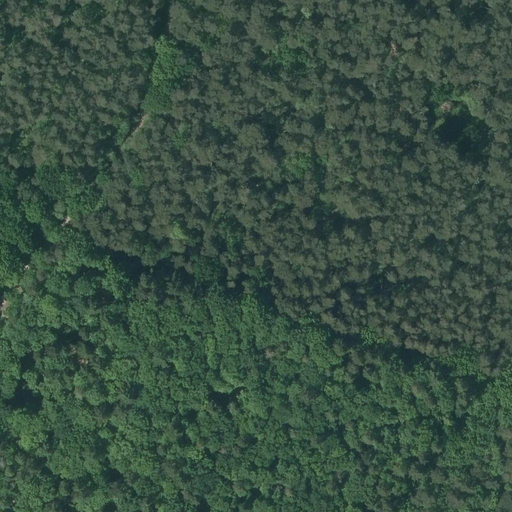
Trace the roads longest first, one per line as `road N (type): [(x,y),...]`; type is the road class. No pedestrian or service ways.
road 1 (track): [(488,376),(60,230)]
road 2 (track): [(0,308),(138,128),(176,0)]
road 3 (track): [(385,511),(488,376)]
road 4 (track): [(138,128),(234,0)]
